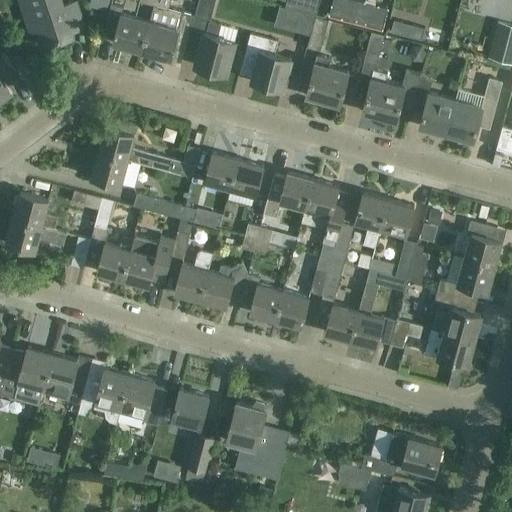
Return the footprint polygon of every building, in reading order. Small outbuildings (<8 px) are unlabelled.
[(19,0),(23,13),(30,32),(37,29),(42,45),(74,34),(72,30),(85,26),(76,0),(64,4),(62,0),(19,0)] [(185,50),(191,28),(195,15),(168,8),(170,0),(155,0),(154,4),(150,20),(142,50),(171,58),(173,47),(185,50)] [(226,73),(235,40),(220,36),(223,24),(210,20),(215,0),(199,0),(195,15),(191,28),(204,32),(195,64),(226,73)] [(320,0),(287,0),(287,2),(318,10),(320,0)] [(142,50),(150,20),(122,13),(124,6),(111,3),(104,29),(116,32),(113,42),(142,50)] [(320,51),(329,20),(316,16),(308,47),(320,51)] [(394,19),(391,30),(422,39),(425,27),(394,19)] [(511,24),(499,21),(489,57),(511,62),(511,24)] [(388,74),(376,71),(386,34),(372,31),(364,62),(360,78),(370,81),(362,110),(396,119),(405,86),(386,81),(388,74)] [(278,40),(251,33),(240,72),(253,76),(252,80),(282,88),(291,57),(274,52),(278,40)] [(0,101),(12,93),(2,80),(15,70),(0,50),(0,101)] [(317,54),(311,75),(306,94),(340,104),(349,70),(331,65),(332,58),(317,54)] [(447,132),(455,98),(429,91),(433,76),(421,72),(414,98),(425,102),(419,125),(447,132)] [(474,139),(480,116),(492,119),(503,80),(489,77),(487,89),(485,95),(458,88),(455,98),(447,132),(474,139)] [(18,96),(29,108),(38,100),(26,88),(18,96)] [(99,151),(139,162),(181,173),(184,161),(131,146),(134,133),(105,125),(99,151)] [(511,127),(503,125),(497,147),(511,151),(511,127)] [(181,173),(191,176),(192,176),(200,148),(188,145),(184,161),(181,173)] [(132,185),(139,162),(99,151),(92,176),(120,184),(121,182),(132,185)] [(230,188),(238,157),(212,151),(204,181),(230,188)] [(496,152),(492,164),(500,166),(503,154),(496,152)] [(264,164),(238,157),(230,188),(256,195),(264,164)] [(305,209),(313,177),(288,171),(286,176),(274,173),(263,215),(278,219),(282,203),(305,209)] [(339,184),(313,177),(305,209),(302,221),(313,224),(327,227),(327,228),(339,232),(342,222),(349,193),(337,190),(339,184)] [(98,208),(101,197),(74,190),(71,201),(98,208)] [(20,191),(13,216),(55,228),(58,216),(45,212),(49,199),(20,191)] [(380,228),(388,197),(363,191),(355,222),(368,225),(364,242),(376,245),(380,228)] [(142,207),(169,214),(182,217),(185,205),(137,192),(134,204),(142,207)] [(123,277),(130,249),(104,242),(108,228),(106,228),(113,200),(101,197),(98,208),(90,239),(85,259),(99,263),(97,270),(123,277)] [(414,204),(388,197),(380,228),(406,235),(414,204)] [(185,205),(182,217),(193,220),(196,208),(185,205)] [(63,244),(66,231),(55,228),(13,216),(6,242),(35,250),(39,237),(63,244)] [(183,258),(193,220),(182,217),(175,241),(171,255),(183,258)] [(470,233),(464,257),(494,265),(501,240),(494,238),(497,226),(471,219),(467,232),(470,233)] [(354,225),(342,222),(339,232),(336,245),(332,257),(345,261),(354,225)] [(257,238),(257,237),(260,227),(248,223),(245,235),(257,238)] [(268,241),(268,240),(271,230),(260,227),(257,237),(257,238),(268,241)] [(257,238),(245,235),(241,247),(254,251),(257,238)] [(85,259),(90,239),(79,236),(71,263),(83,267),(85,259)] [(164,282),(171,255),(175,241),(160,237),(158,242),(134,236),(130,249),(123,277),(149,284),(150,279),(164,282)] [(268,241),(257,238),(254,251),(265,254),(268,241)] [(410,278),(415,258),(418,244),(405,241),(399,263),(372,256),(369,268),(396,275),(410,278)] [(332,257),(336,245),(324,242),(320,254),(332,257)] [(208,270),(209,270),(213,255),(204,252),(201,255),(197,267),(182,263),(174,291),(201,298),(208,270)] [(322,295),(332,257),(320,254),(310,291),(322,295)] [(494,265),(464,257),(454,254),(447,278),(441,276),(437,289),(477,300),(480,288),(487,290),(494,265)] [(335,298),(345,261),(332,257),(322,295),(335,298)] [(307,290),(314,267),(292,261),(286,284),(307,290)] [(240,303),(247,274),(248,272),(243,265),(235,269),(233,276),(209,270),(208,270),(201,298),(226,305),(228,299),(240,303)] [(367,281),(371,269),(359,265),(355,277),(367,281)] [(372,270),(369,280),(391,287),(394,277),(372,270)] [(276,318),(284,289),(259,283),(260,277),(247,274),(240,303),(251,306),(250,311),(276,318)] [(406,292),(409,281),(410,278),(396,275),(393,289),(406,292)] [(390,343),(396,320),(370,313),(378,285),(366,282),(359,310),(351,339),(376,345),(378,340),(390,343)] [(309,296),(284,289),(276,318),(301,325),(309,296)] [(474,311),(477,300),(437,289),(434,301),(442,303),(435,328),(474,338),(481,313),(474,311)] [(333,303),(327,325),(325,332),(351,339),(359,310),(333,303)] [(420,336),(423,324),(397,318),(396,320),(390,343),(403,346),(406,333),(420,336)] [(467,363),(474,338),(435,328),(432,327),(425,352),(467,363)] [(418,361),(424,339),(411,335),(405,357),(418,361)] [(13,348),(0,344),(0,341),(1,338),(0,338),(0,392),(0,393),(13,348)] [(43,388),(53,352),(28,346),(26,351),(13,348),(0,393),(39,404),(43,388)] [(78,359),(53,352),(43,388),(67,394),(65,400),(80,404),(87,378),(74,374),(78,359)] [(118,419),(130,373),(105,366),(101,381),(87,378),(80,404),(79,412),(88,414),(90,407),(93,408),(93,406),(105,409),(106,416),(110,420),(117,422),(118,419)] [(155,380),(130,373),(118,419),(142,425),(143,421),(158,425),(167,390),(153,386),(155,380)] [(209,394),(180,387),(172,417),(200,425),(209,394)] [(241,443),(238,456),(252,459),(249,472),(277,480),(278,477),(286,448),(258,440),(266,409),(264,409),(264,404),(255,401),(252,406),(237,402),(227,440),(241,443)] [(442,444),(393,431),(378,427),(371,454),(365,453),(361,468),(371,470),(393,476),(397,462),(415,467),(434,472),(442,444)] [(297,446),(301,434),(289,431),(286,443),(297,446)] [(187,477),(202,481),(215,436),(199,432),(189,467),(190,467),(187,477)] [(366,489),(371,470),(361,468),(342,463),(337,481),(366,489)] [(375,511),(423,511),(429,494),(383,482),(375,511)]
